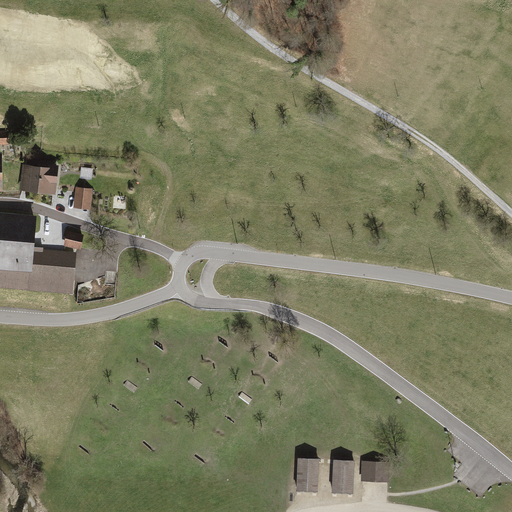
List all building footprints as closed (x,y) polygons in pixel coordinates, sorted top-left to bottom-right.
[(0,132),(0,142),(8,142),(8,133),(0,132)] [(25,167),(22,188),(53,191),(56,167),(50,166),(50,169),(25,167)] [(80,167),(79,177),(91,178),(92,168),(80,167)] [(89,208),(91,189),(77,188),(75,207),(89,208)] [(34,218),(0,215),(0,283),(71,290),(75,254),(43,251),(43,248),(32,247),(34,218)] [(82,235),(68,232),(66,244),(79,247),(82,235)] [(318,459),(299,458),(298,490),(317,491),(318,459)] [(354,461),(334,460),(333,491),(352,492),(354,461)] [(389,462),(363,461),(362,477),(388,478),(389,462)]
